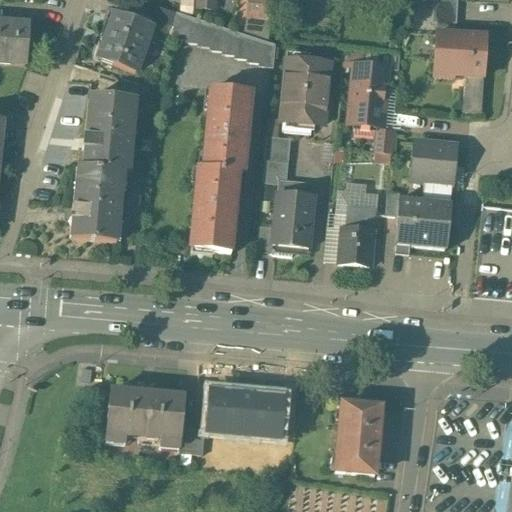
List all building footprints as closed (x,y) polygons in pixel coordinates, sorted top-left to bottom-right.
[(196,0),(196,9),(218,10),(218,0),(196,0)] [(270,0),(245,0),(244,18),(269,20),(270,0)] [(454,0),(429,0),(430,23),(455,23),(454,0)] [(171,26),(173,13),(151,6),(148,18),(171,26)] [(273,46),(173,13),(171,26),(168,40),(182,40),(182,45),(194,44),(194,49),(207,48),(207,53),(219,52),(219,57),(232,56),(232,60),(244,60),(244,64),(256,64),(256,69),(270,68),(273,46)] [(146,26),(112,14),(95,61),(132,74),(142,47),(138,46),(146,26)] [(25,25),(0,23),(0,63),(23,65),(25,25)] [(482,36),(432,34),(431,75),(462,76),(481,76),(482,36)] [(326,63),(283,60),(278,122),(280,122),(309,123),(323,124),(326,63)] [(383,68),(352,65),(346,124),(379,127),(383,68)] [(480,113),(481,76),(462,76),(461,113),(480,113)] [(247,94),(207,91),(201,170),(195,170),(189,251),(227,254),(235,174),(241,175),(247,94)] [(132,101),(89,98),(87,139),(80,138),(79,150),(85,150),(84,169),(119,171),(126,172),(132,101)] [(309,123),(280,122),(280,132),(309,134),(309,123)] [(390,132),(373,131),(372,154),(389,155),(390,132)] [(287,139),(263,138),(262,163),(286,164),(287,139)] [(419,202),(446,204),(451,146),(411,143),(408,181),(421,182),(419,202)] [(119,171),(84,169),(77,168),(75,210),(69,209),(68,220),(73,221),(71,240),(113,243),(119,171)] [(260,198),(272,200),(274,186),(262,183),(260,198)] [(310,198),(274,195),(272,228),(270,246),(291,247),(306,249),(310,198)] [(419,202),(396,201),(392,248),(444,251),(446,204),(419,202)] [(343,217),(343,231),(371,232),(371,210),(344,208),(343,217)] [(331,230),(338,231),(343,231),(343,217),(332,216),(331,230)] [(270,246),(272,228),(255,226),(252,254),(270,255),(270,246)] [(343,231),(338,231),(335,266),(368,268),(371,232),(343,231)] [(270,246),(270,255),(290,257),(291,247),(270,246)] [(182,399),(109,393),(105,437),(178,443),(182,399)] [(282,401),(206,394),(203,435),(279,442),(282,401)] [(358,406),(346,405),(345,407),(339,406),(333,474),(373,477),(379,410),(358,408),(358,406)]
